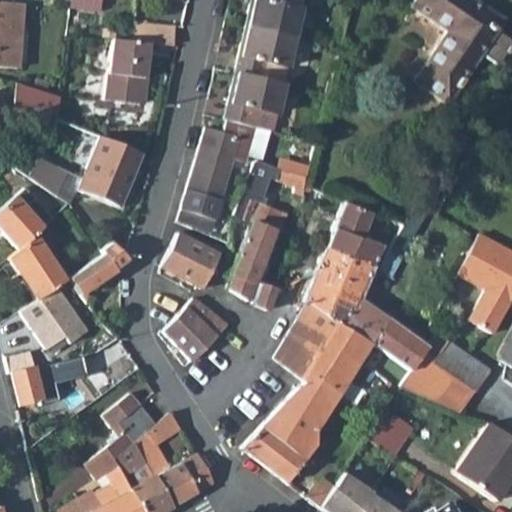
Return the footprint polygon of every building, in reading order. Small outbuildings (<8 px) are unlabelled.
[(0,0),(0,65),(21,66),(24,1),(0,0)] [(67,0),(67,8),(97,12),(98,0),(67,0)] [(299,0),(247,0),(242,29),(291,40),(299,0)] [(447,104),(479,56),(495,66),(509,40),(495,31),(501,21),(469,0),(416,0),(412,8),(448,33),(416,83),(447,104)] [(170,47),(172,27),(130,23),(128,43),(148,45),(170,47)] [(291,40),(242,29),(232,76),(280,86),(291,40)] [(128,43),(109,41),(102,100),(121,103),(128,43)] [(128,43),(121,103),(137,105),(142,64),(146,64),(148,45),(128,43)] [(280,86),(232,76),(222,121),(253,128),(267,131),(270,132),(280,86)] [(10,168),(27,180),(54,119),(57,99),(13,84),(0,83),(10,125),(9,167),(10,168)] [(211,93),(207,113),(222,116),(226,97),(211,93)] [(27,180),(58,200),(87,133),(54,119),(27,180)] [(219,135),(202,130),(187,180),(179,212),(212,222),(229,159),(242,163),(244,157),(258,161),(267,131),(253,128),(222,121),(219,135)] [(456,132),(402,225),(389,252),(401,258),(467,138),(456,132)] [(97,137),(74,191),(115,208),(137,154),(116,145),(97,137)] [(511,166),(477,144),(466,163),(511,191),(511,166)] [(248,165),(230,218),(234,220),(241,199),(258,205),(261,197),(258,197),(266,178),(290,187),(289,191),(302,195),(302,193),(303,178),(258,161),(248,165)] [(329,201),(335,186),(303,177),(303,178),(302,193),(326,199),(329,201)] [(50,221),(24,189),(13,198),(40,230),(50,221)] [(0,210),(0,230),(16,250),(33,235),(40,230),(13,198),(0,210)] [(258,205),(241,199),(234,220),(248,226),(271,235),(278,213),(258,205)] [(343,205),(324,249),(368,268),(377,246),(360,238),(366,227),(372,214),(343,205)] [(212,222),(179,212),(175,224),(207,237),(212,222)] [(378,273),(389,252),(402,225),(389,219),(382,234),(366,227),(360,238),(377,246),(368,268),(378,273)] [(260,291),(253,289),(261,263),(271,235),(248,226),(230,277),(229,291),(252,313),(260,291)] [(160,268),(168,272),(199,290),(217,256),(175,234),(159,267),(160,268)] [(7,258),(34,300),(63,280),(33,235),(16,250),(7,258)] [(511,259),(476,240),(474,242),(455,280),(484,296),(468,327),(492,339),(511,299),(511,259)] [(67,278),(79,296),(114,272),(112,270),(121,264),(109,249),(101,255),(100,255),(67,278)] [(324,249),(317,264),(300,301),(305,303),(349,322),(359,299),(365,283),(371,287),(378,273),(368,268),(324,249)] [(378,273),(392,278),(402,259),(401,258),(389,252),(378,273)] [(253,289),(260,291),(270,265),(261,263),(253,289)] [(160,268),(157,274),(165,278),(168,272),(160,268)] [(266,318),(274,296),(260,291),(252,313),(266,318)] [(204,309),(189,299),(161,332),(176,348),(177,347),(189,363),(191,361),(224,326),(208,312),(204,309)] [(346,380),(370,342),(409,370),(423,351),(424,350),(426,348),(359,299),(349,322),(305,303),(271,359),(303,383),(308,377),(337,394),(346,380)] [(511,328),(496,359),(511,367),(511,328)] [(489,372),(436,335),(426,348),(424,350),(447,366),(456,354),(488,375),(489,372)] [(447,366),(424,350),(423,351),(457,378),(459,375),(479,390),(488,375),(456,354),(447,366)] [(423,351),(409,370),(396,388),(399,389),(403,390),(418,396),(441,406),(457,378),(423,351)] [(27,353),(1,359),(12,406),(52,396),(45,365),(30,368),(27,353)] [(459,375),(457,378),(477,393),(479,390),(459,375)] [(297,391),(295,389),(238,450),(284,483),(313,445),(313,432),(321,420),(337,394),(308,377),(303,383),(297,391)] [(441,406),(465,416),(477,393),(457,378),(441,406)] [(364,392),(346,380),(337,394),(354,405),(357,400),(361,396),(364,392)] [(136,406),(127,396),(98,419),(106,430),(114,424),(136,406)] [(151,426),(136,406),(114,424),(130,444),(151,426)] [(383,413),(361,444),(391,459),(409,430),(383,413)] [(209,485),(192,455),(163,472),(156,461),(158,460),(151,448),(160,440),(164,445),(171,438),(168,434),(174,429),(164,415),(151,426),(130,444),(143,467),(151,480),(167,509),(209,485)] [(451,471),(493,500),(511,471),(511,440),(487,423),(485,422),(451,471)] [(113,440),(81,464),(93,481),(102,474),(108,484),(100,489),(90,495),(88,491),(75,499),(81,508),(94,501),(99,509),(110,503),(115,511),(139,511),(129,493),(121,480),(110,460),(130,444),(114,424),(106,430),(113,440)] [(130,444),(110,460),(121,480),(143,467),(130,444)] [(143,467),(121,480),(129,493),(151,480),(143,467)] [(108,484),(102,474),(93,481),(100,489),(108,484)] [(317,509),(321,511),(358,511),(368,497),(370,495),(339,477),(331,490),(317,509)] [(139,511),(161,511),(167,509),(151,480),(129,493),(139,511)] [(305,499),(317,509),(331,490),(317,480),(305,499)] [(358,511),(392,511),(368,497),(358,511)] [(100,511),(99,509),(94,501),(81,508),(75,499),(60,509),(56,511),(100,511)] [(453,511),(448,502),(430,511),(453,511)] [(100,511),(115,511),(110,503),(99,509),(100,511)]
